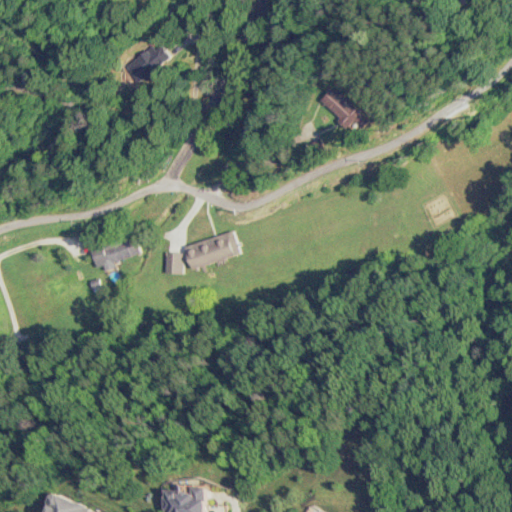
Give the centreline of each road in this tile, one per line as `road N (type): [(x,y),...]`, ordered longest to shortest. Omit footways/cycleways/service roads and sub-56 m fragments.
road 1 (residential): [(511,59),(497,79),(417,133),(247,208),(166,185),(107,208),(0,229)]
road 2 (residential): [(166,185),(254,29),(260,0)]
